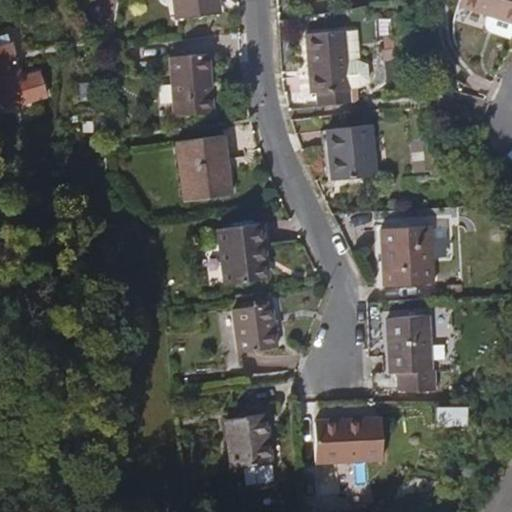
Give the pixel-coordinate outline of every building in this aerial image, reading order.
[(218,0),(173,0),(175,16),(220,11),(218,0)] [(511,0),(454,0),(454,1),(511,20),(511,0)] [(319,90),(319,103),(352,100),(351,31),(312,30),(313,90),(319,90)] [(0,47),(9,45),(16,44),(13,33),(0,35),(0,47)] [(17,82),(9,45),(0,47),(0,113),(51,99),(46,74),(17,82)] [(207,52),(168,54),(169,72),(172,113),(211,111),(207,52)] [(169,72),(168,54),(144,56),(145,58),(134,58),(135,74),(169,72)] [(91,96),(92,79),(77,78),(76,95),(91,96)] [(371,124),(328,128),(333,179),(376,174),(371,124)] [(222,168),(218,134),(177,140),(185,199),(230,192),(227,166),(222,168)] [(222,134),(218,134),(222,168),(227,166),(222,134)] [(262,225),(218,231),(224,281),(264,276),(259,243),(265,242),(262,225)] [(432,225),(381,228),(384,287),(435,284),(432,225)] [(271,302),(232,307),(238,351),(277,345),(271,302)] [(400,385),(432,386),(426,314),(387,318),(392,372),(400,372),(400,385)] [(263,413),(215,420),(222,469),(272,462),(263,413)] [(382,417),(314,418),(314,462),(383,460),(382,417)]
